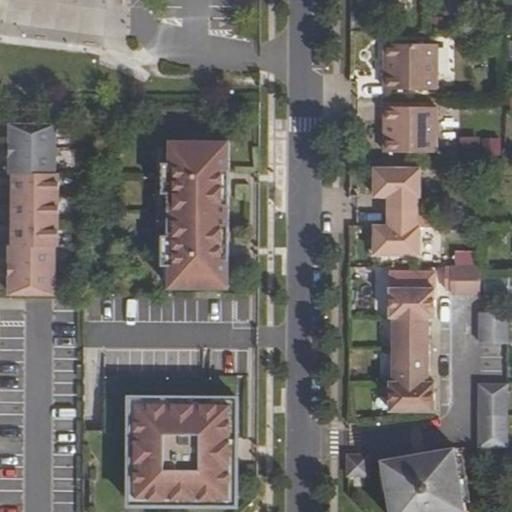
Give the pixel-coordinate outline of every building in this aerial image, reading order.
[(384,89),(436,90),(436,44),(384,44),(384,59),(388,59),(388,74),(384,74),(384,89)] [(384,152),(436,153),(436,107),(384,107),(384,122),(388,122),(387,137),(384,137),(384,152)] [(55,174),(55,124),(10,124),(10,173),(13,173),(12,245),(9,244),(9,293),(54,294),(54,245),(57,245),(57,174),(55,174)] [(465,136),(464,154),(503,156),(504,139),(465,136)] [(228,289),(228,142),(169,142),(169,164),(164,164),(164,175),(155,175),(155,181),(164,181),(164,192),(169,192),(169,209),(160,209),(160,220),(169,220),(169,237),(163,237),(163,248),(154,248),(154,253),(163,254),(163,265),(169,265),(169,289),(228,289)] [(420,168),(374,168),(374,197),(388,197),(388,211),(417,211),(417,197),(420,197),(420,168)] [(417,211),(388,211),(388,226),(374,226),(374,254),(419,255),(419,226),(417,226),(417,211)] [(451,267),(450,299),(479,299),(480,275),(480,267),(451,267)] [(390,411),(434,411),(434,382),(429,382),(429,317),(434,317),(435,289),(390,288),(390,317),(392,317),(392,382),(390,382),(390,411)] [(504,312),(479,312),(479,344),(504,344),(506,344),(507,326),(507,312),(504,312)] [(493,447),(506,447),(506,385),(504,385),(479,385),(479,447),(493,447)] [(131,399),(130,504),(237,505),(237,399),(131,399)] [(390,511),(459,511),(465,511),(454,448),(382,460),(390,511)] [(347,475),(368,476),(368,455),(347,455),(347,475)]
